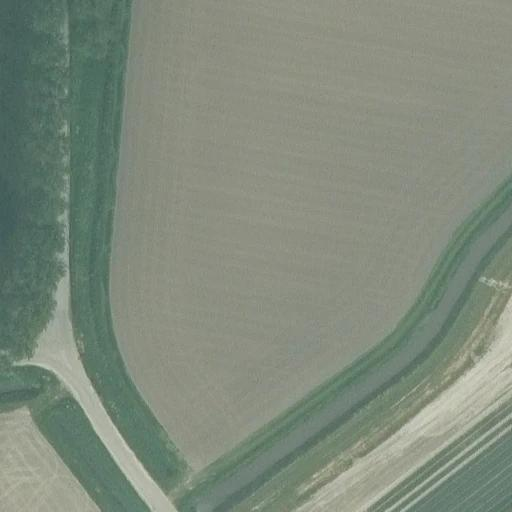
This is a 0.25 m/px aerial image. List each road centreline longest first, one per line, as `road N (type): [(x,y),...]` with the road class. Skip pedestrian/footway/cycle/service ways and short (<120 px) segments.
road 1 (unclassified): [(45,344),(58,300),(59,0)]
road 2 (unclassified): [(165,511),(45,344)]
